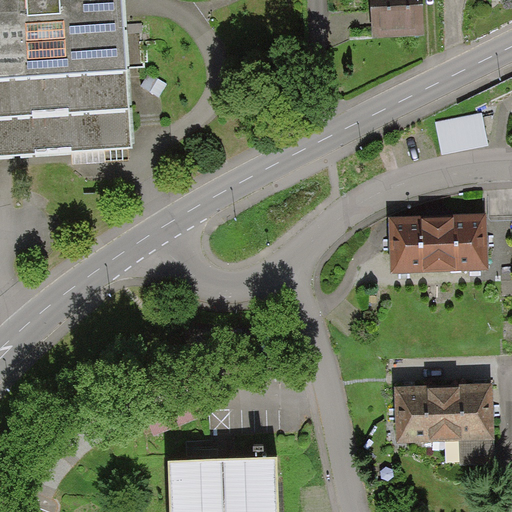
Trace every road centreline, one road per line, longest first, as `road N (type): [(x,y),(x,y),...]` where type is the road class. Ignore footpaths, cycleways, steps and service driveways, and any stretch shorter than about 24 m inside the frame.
road 1 (residential): [(287,277),(342,216),(394,181),(511,165)]
road 2 (residential): [(287,277),(326,384),(357,511)]
road 3 (secondary): [(511,49),(327,137)]
road 4 (secondary): [(157,231),(0,355)]
road 5 (secondary): [(327,137),(157,231)]
road 6 (residential): [(157,231),(184,267),(227,286),(287,277)]
road 7 (residential): [(327,137),(320,0)]
